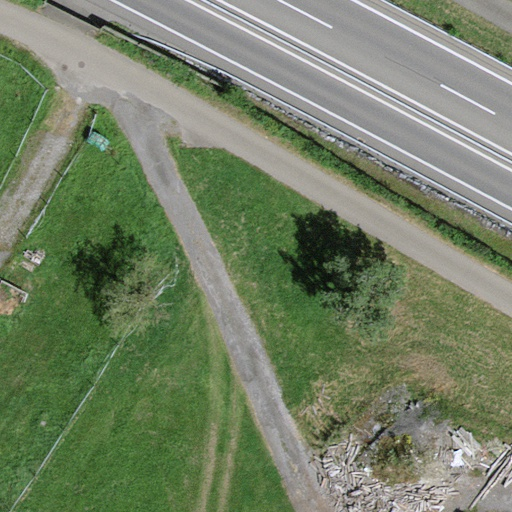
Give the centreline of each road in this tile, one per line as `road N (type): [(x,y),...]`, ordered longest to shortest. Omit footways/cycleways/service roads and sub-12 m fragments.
road 1 (unclassified): [(0,16),(125,76),(511,297)]
road 2 (trunk): [(149,0),(511,189)]
road 3 (trunk): [(511,123),(279,0)]
